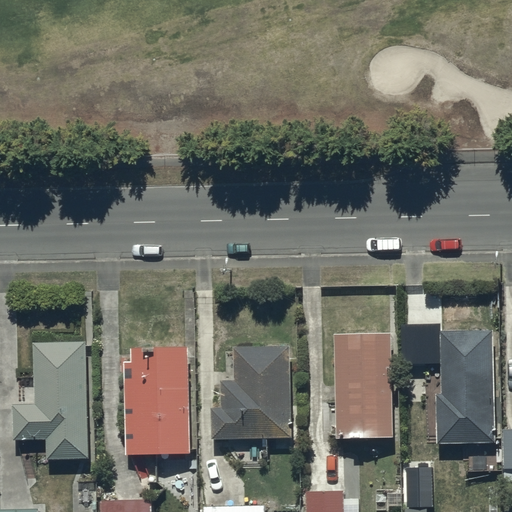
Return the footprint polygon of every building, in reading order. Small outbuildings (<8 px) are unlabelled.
[(491,332),(437,333),(438,394),(431,394),(432,446),(492,445),(491,332)] [(389,334),(331,335),(333,442),(391,441),(389,334)] [(82,344),(29,346),(31,406),(8,407),(10,444),(43,443),(44,462),(86,461),(82,344)] [(207,409),(208,441),(288,440),(286,347),(230,348),(230,382),(217,382),(218,409),(207,409)] [(128,364),(121,364),(122,457),(185,456),(184,349),(128,349),(128,364)] [(511,470),(511,430),(499,431),(499,471),(511,470)] [(405,504),(430,505),(430,464),(405,464),(405,504)] [(341,511),(341,492),(303,492),(303,511),(341,511)] [(149,511),(149,502),(98,503),(98,511),(149,511)]
